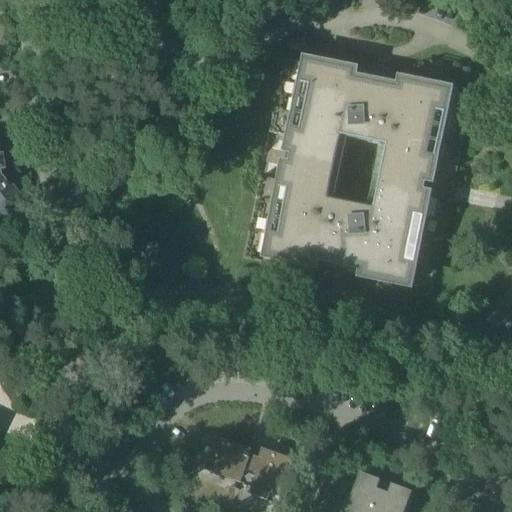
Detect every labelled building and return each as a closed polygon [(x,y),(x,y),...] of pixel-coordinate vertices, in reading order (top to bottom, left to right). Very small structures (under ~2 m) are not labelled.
[(399,80),(397,88),(351,79),(353,71),(336,67),(337,61),(322,58),(321,64),(304,61),(299,83),(293,82),(290,97),(296,99),(293,114),(287,113),(284,128),(290,130),(285,153),(294,154),(291,168),(283,166),(278,189),(273,188),(270,203),(275,204),(272,220),(266,219),(263,234),(269,235),(265,258),(282,262),(281,267),(296,270),(297,265),(314,268),(316,260),(361,270),(360,277),(377,281),(376,287),(391,290),(392,284),(409,288),(414,265),(419,266),(422,251),(417,250),(420,234),(425,235),(428,220),(423,219),(427,196),(419,194),(421,180),(430,182),(434,159),(440,160),(443,145),(437,144),(440,128),(446,129),(449,114),(443,113),(448,90),(431,87),(432,81),(417,78),(416,84),(399,80)] [(0,216),(5,217),(15,210),(17,197),(0,176),(0,216)] [(176,332),(177,320),(165,319),(164,331),(176,332)] [(263,462),(248,456),(249,451),(217,439),(205,472),(222,478),(224,472),(255,483),(251,494),(268,500),(271,491),(281,495),(293,463),(266,453),(263,462)] [(389,496),(377,492),(380,483),(360,476),(350,504),(355,505),(352,511),(406,511),(412,495),(392,487),(389,496)]
